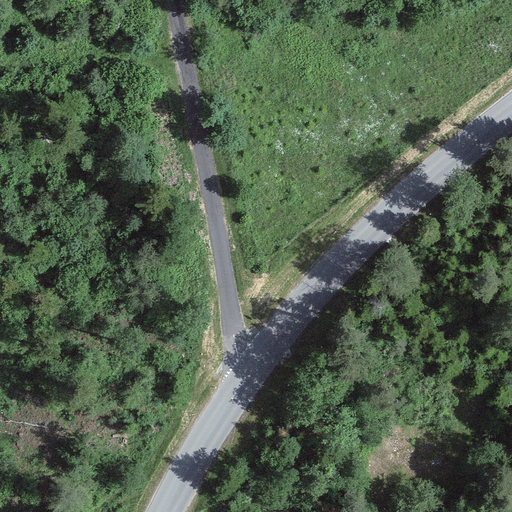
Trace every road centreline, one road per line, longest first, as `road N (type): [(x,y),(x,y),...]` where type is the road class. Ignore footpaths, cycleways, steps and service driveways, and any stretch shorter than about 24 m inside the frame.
road 1 (unclassified): [(168,0),(243,381)]
road 2 (tertiary): [(243,381),(360,242),(511,108)]
road 3 (tertiary): [(166,511),(243,381)]
